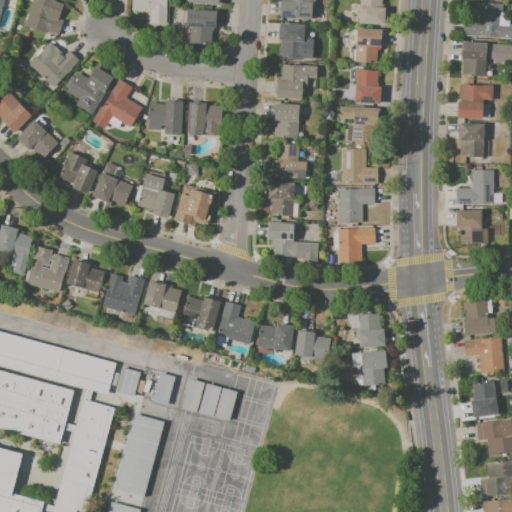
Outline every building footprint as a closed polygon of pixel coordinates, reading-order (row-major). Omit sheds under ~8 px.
[(55,0),(64,4),(59,19),(63,20),(57,35),(45,31),(44,33),(23,26),(32,0),(55,0)] [(166,25),(167,0),(132,0),(132,10),(150,11),(149,24),(166,25)] [(279,17),(279,0),(312,0),(311,19),(279,17)] [(360,0),(381,0),(381,7),(385,7),(384,25),(358,24),(360,0)] [(463,19),(477,20),(478,2),(502,3),(501,24),(511,24),(511,38),(498,38),(498,36),(462,35),(463,19)] [(186,9),(216,10),(215,28),(213,28),(213,32),(211,32),(210,43),(189,42),(190,26),(186,26),(186,9)] [(279,23),(304,24),(302,58),(281,57),(282,40),(278,40),(279,23)] [(357,28),(382,30),(381,47),(376,47),(375,54),(376,54),(376,63),(355,61),(357,28)] [(462,41),(486,42),(486,43),(511,44),(511,62),(492,61),(492,59),(486,58),(485,76),(461,75),(462,41)] [(45,47),(58,60),(68,50),(79,60),(52,88),(28,64),(45,47)] [(277,98),(277,80),(282,81),(282,64),(316,66),(316,79),(306,78),(306,87),(301,87),(301,99),(277,98)] [(77,72),(88,79),(95,66),(113,77),(91,115),(75,106),(79,99),(66,91),(77,72)] [(356,69),(377,70),(376,86),(380,86),(379,104),(354,102),(356,69)] [(118,79),(131,87),(125,97),(141,106),(129,126),(111,116),(104,128),(92,120),(100,106),(102,107),(118,79)] [(460,84),(482,85),(493,85),(492,100),(483,100),(482,119),(457,118),(458,101),(459,101),(460,84)] [(0,99),(7,92),(32,115),(15,133),(2,121),(4,120),(0,116),(0,99)] [(149,103),(165,103),(165,100),(182,101),(181,136),(164,135),(165,124),(160,124),(160,130),(147,129),(149,103)] [(188,102),(205,103),(205,105),(220,106),(219,137),(207,136),(207,131),(201,131),(201,136),(186,136),(188,102)] [(274,103),(299,104),(297,138),(274,136),(275,121),(273,121),(274,103)] [(339,106),(378,108),(377,126),(376,126),(375,142),(347,140),(347,125),(352,125),(353,119),(338,118),(339,106)] [(16,138),(34,119),(47,130),(46,132),(58,143),(43,159),(31,147),(30,148),(29,150),(16,138)] [(459,123),(484,124),(483,140),(482,140),(481,157),(459,156),(460,140),(458,140),(459,123)] [(59,143),(65,136),(69,140),(63,147),(59,143)] [(278,144),(298,144),(298,161),(305,161),(304,179),(272,177),(273,159),(277,159),(278,144)] [(342,148),(365,148),(365,167),(377,167),(376,183),(342,183),(342,148)] [(69,151),(87,159),(85,165),(97,171),(87,194),(71,187),(73,184),(57,177),(69,151)] [(106,162),(117,167),(112,177),(132,185),(123,206),(107,199),(106,202),(91,195),(106,162)] [(197,175),(187,176),(185,164),(196,163),(197,175)] [(471,170),(493,170),(493,203),(455,203),(455,188),(471,188),(471,170)] [(145,174),(164,178),(161,190),(174,193),(168,218),(151,214),(152,209),(137,205),(145,174)] [(269,181),(294,183),(292,216),(271,215),(271,198),(268,198),(269,181)] [(339,188),(374,188),(374,204),(361,204),(361,222),(338,222),(339,188)] [(181,194),(188,196),(190,189),(215,195),(207,225),(196,222),(195,225),(174,220),(181,194)] [(456,210),(481,210),(481,244),(460,244),(460,227),(456,227),(456,210)] [(269,222),(293,223),(292,241),(298,241),(298,257),(291,256),(291,257),(270,256),(271,239),(268,239),(269,222)] [(0,228),(1,224),(19,229),(18,233),(33,237),(23,274),(13,272),(17,255),(0,250),(0,228)] [(337,229),(374,228),(374,244),(361,244),(361,262),(338,262),(337,229)] [(50,255),(52,256),(53,254),(67,258),(58,292),(26,284),(36,246),(52,250),(50,255)] [(73,260),(90,264),(89,267),(104,271),(98,291),(67,283),(73,260)] [(129,275),(144,278),(134,315),(102,306),(108,283),(125,288),(129,275)] [(149,280),(166,284),(166,286),(181,290),(173,319),(156,315),(158,308),(142,304),(149,280)] [(186,296),(202,300),(203,297),(219,301),(211,331),(179,323),(186,296)] [(462,301),(486,300),(487,318),(493,318),(495,333),(463,335),(462,318),(464,318),(462,301)] [(225,301),(241,305),(238,317),(255,321),(249,344),(216,335),(225,301)] [(358,314),(359,331),(358,331),(359,348),(384,346),(383,328),(379,329),(378,312),(358,314)] [(260,325),(276,327),(276,323),(293,326),(290,351),(272,349),(271,353),(255,351),(256,345),(257,346),(260,325)] [(297,330),(314,332),(314,336),(329,338),(326,359),(294,354),(297,330)] [(0,331),(113,362),(105,394),(0,365),(0,331)] [(463,340),(464,356),(479,355),(480,373),(503,371),(500,337),(463,340)] [(360,352),(385,350),(386,367),(383,368),(384,385),(363,386),(360,352)] [(115,391),(121,367),(140,372),(133,396),(115,391)] [(0,369),(73,389),(58,443),(0,427),(0,369)] [(110,385),(114,372),(118,373),(114,386),(110,385)] [(152,401),(160,372),(175,376),(167,405),(152,401)] [(179,407),(187,378),(203,382),(195,411),(179,407)] [(136,392),(140,380),(145,381),(142,393),(136,392)] [(472,383),(474,400),(470,400),(472,417),(497,414),(493,381),(472,383)] [(196,412),(204,382),(220,387),(212,416),(196,412)] [(213,416),(221,387),(236,391),(228,421),(213,416)] [(50,511),(81,399),(113,407),(85,511),(50,511)] [(134,414),(164,422),(143,498),(113,490),(134,414)] [(476,422),(510,418),(511,434),(511,451),(488,454),(486,439),(478,440),(476,422)] [(0,511),(0,450),(19,455),(9,493),(42,502),(39,511),(0,511)] [(486,462),(511,460),(511,493),(480,496),(479,479),(488,479),(486,462)] [(511,498),(511,511),(483,511),(482,501),(511,498)] [(106,511),(109,501),(139,509),(138,511),(106,511)]
